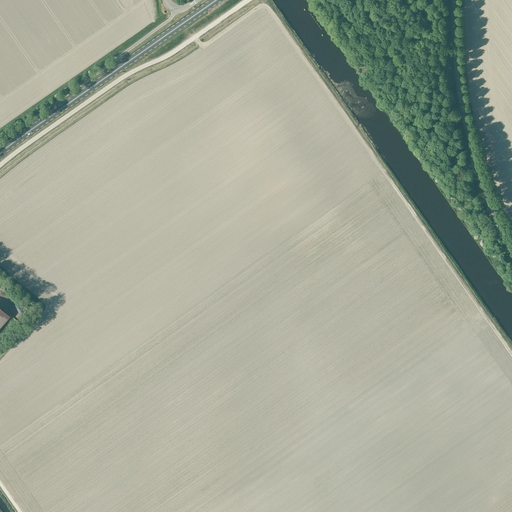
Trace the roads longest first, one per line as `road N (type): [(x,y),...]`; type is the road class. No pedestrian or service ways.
road 1 (unclassified): [(0,166),(247,0)]
road 2 (primary): [(0,153),(216,0)]
road 3 (unclassified): [(511,251),(462,115),(453,0)]
